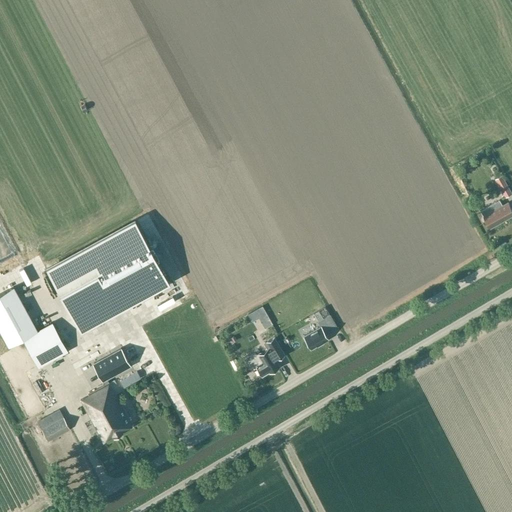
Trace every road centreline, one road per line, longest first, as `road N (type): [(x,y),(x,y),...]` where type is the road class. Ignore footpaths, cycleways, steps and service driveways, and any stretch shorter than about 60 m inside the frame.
road 1 (unclassified): [(511,255),(74,511)]
road 2 (unclassified): [(142,511),(511,295)]
